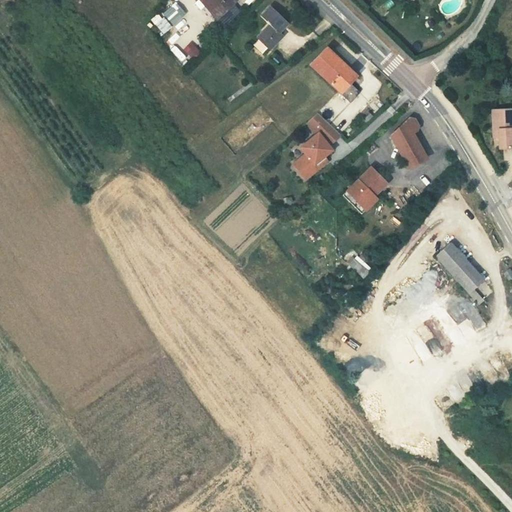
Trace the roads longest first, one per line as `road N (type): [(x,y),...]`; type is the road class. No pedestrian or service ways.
road 1 (unknown): [(511,511),(376,349),(382,309),(428,255)]
road 2 (tertiary): [(412,81),(511,231)]
